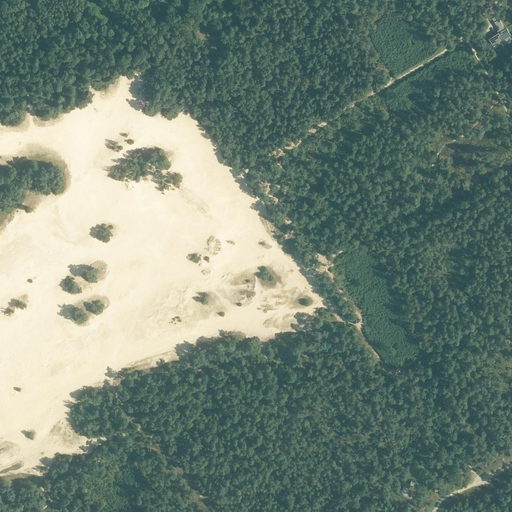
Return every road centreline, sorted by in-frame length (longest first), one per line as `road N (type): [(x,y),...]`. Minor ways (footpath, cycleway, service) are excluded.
road 1 (track): [(475,483),(354,324),(323,305),(261,320)]
road 2 (track): [(261,320),(265,356),(374,511)]
road 3 (track): [(29,511),(82,481),(140,425)]
road 4 (track): [(511,121),(445,0)]
road 5 (track): [(511,307),(392,374)]
